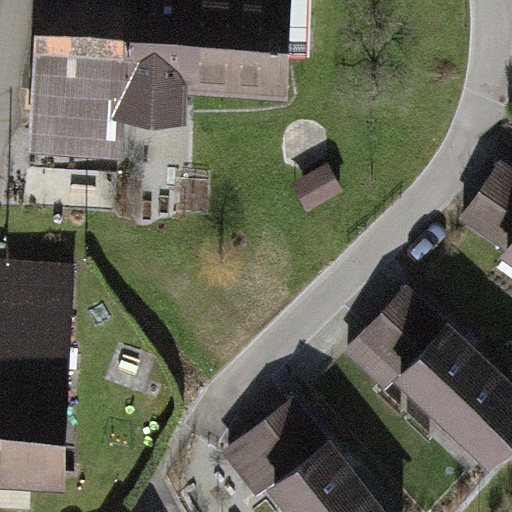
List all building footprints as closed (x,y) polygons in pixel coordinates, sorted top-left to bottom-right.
[(35,0),(28,142),(107,146),(109,106),(114,0),(35,0)] [(114,0),(109,106),(181,109),(184,58),(295,64),(297,0),(114,0)] [(454,203),(498,234),(511,213),(511,151),(497,141),(454,203)] [(325,154),(289,175),(301,196),(337,175),(325,154)] [(175,160),(138,159),(137,210),(174,211),(175,160)] [(511,213),(498,234),(511,243),(511,213)] [(0,466),(66,468),(71,260),(0,257),(0,466)] [(347,324),(386,361),(438,306),(399,269),(347,324)] [(386,361),(476,445),(511,406),(511,375),(438,306),(386,361)] [(256,482),(266,474),(324,427),(291,385),(222,441),(256,482)] [(266,474),(296,511),(393,511),(324,427),(266,474)]
